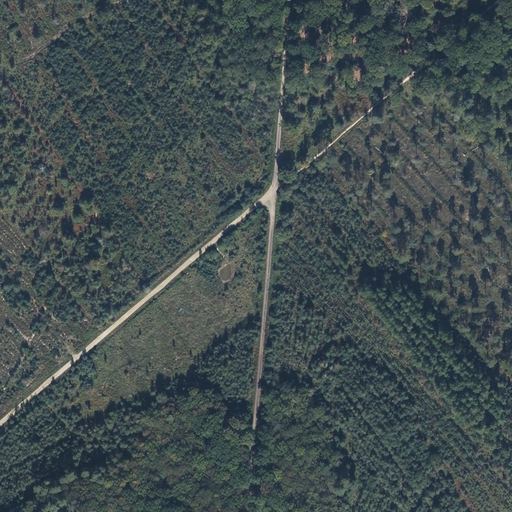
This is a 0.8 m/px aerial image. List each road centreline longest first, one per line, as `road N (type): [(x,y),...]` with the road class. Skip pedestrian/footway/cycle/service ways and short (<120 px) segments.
road 1 (track): [(286,0),(247,511)]
road 2 (track): [(273,190),(0,424)]
road 3 (track): [(273,190),(497,1)]
